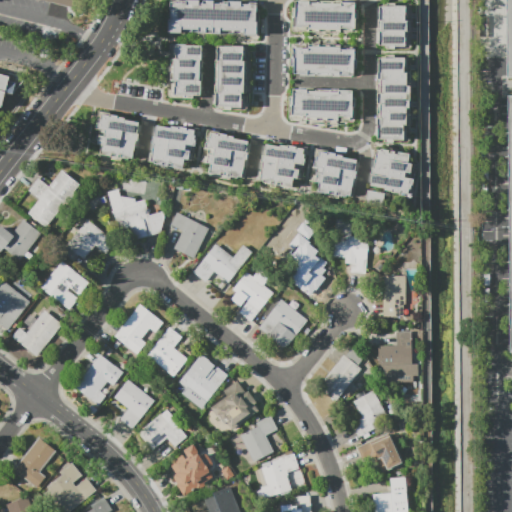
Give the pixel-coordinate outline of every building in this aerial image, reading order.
[(169,2),(186,3),(186,0),(199,0),(199,3),(202,4),(203,0),(214,1),(214,4),(227,4),(228,1),(241,1),(241,5),(258,5),(257,10),(260,10),(259,40),(236,40),(237,37),(233,37),(233,33),(220,33),(220,34),(191,33),(191,32),(181,31),(181,33),(166,32),(167,7),(169,7),(169,2)] [(295,1),(310,1),(310,2),(340,3),(341,2),(355,3),(355,10),(358,10),(358,19),(354,19),(354,29),(342,28),(341,32),(308,31),(308,27),(306,27),(305,31),(296,30),(296,27),(294,27),(295,1)] [(379,7),(394,7),(394,6),(405,6),(405,20),(406,20),(406,32),(405,32),(404,46),(394,46),(394,48),(386,48),(386,46),(378,45),(379,31),(380,31),(380,21),(379,21),(379,7)] [(175,44),(201,45),(201,59),(202,59),(202,67),(201,67),(201,73),(202,73),(201,82),(200,82),(200,95),(195,95),(195,96),(193,96),(193,99),(184,99),(184,96),(180,96),(180,95),(174,95),(174,81),(171,81),(172,59),(175,59),(175,44)] [(217,46),(232,46),(246,46),(246,58),(242,58),(242,61),(247,61),(247,67),(249,67),(249,73),(251,73),(250,103),(247,103),(247,111),(222,110),(222,107),(215,107),(217,46)] [(294,47),(303,47),(303,48),(308,48),(308,47),(341,47),(341,49),(345,49),(355,49),(354,59),(356,59),(356,68),(354,68),(353,76),(306,75),(306,74),(293,74),(294,47)] [(378,58),(407,58),(407,69),(404,69),(404,73),(409,73),(409,84),(407,84),(407,86),(409,86),(409,141),(408,143),(401,143),(401,140),(395,140),(393,143),(384,143),(384,139),(377,139),(377,126),(376,126),(376,118),(380,118),(380,104),(377,104),(377,93),(380,93),(380,79),(377,79),(377,72),(378,72),(378,58)] [(0,71),(17,76),(17,79),(24,81),(14,94),(6,92),(2,107),(0,106),(0,71)] [(292,89),(307,89),(307,92),(338,92),(338,90),(354,90),(354,98),(356,98),(356,106),(355,106),(355,123),(344,123),(344,125),(338,125),(338,127),(318,127),(318,126),(305,126),(305,125),(296,124),(296,121),(291,121),(291,105),(292,105),(292,89)] [(101,114),(109,115),(109,114),(118,116),(118,117),(126,118),(126,120),(139,122),(137,131),(139,131),(138,140),(136,140),(133,159),(129,158),(129,160),(99,155),(101,145),(96,144),(98,135),(104,135),(105,131),(95,129),(96,123),(98,123),(98,119),(101,119),(101,114)] [(152,144),(154,125),(171,128),(171,126),(178,127),(186,128),(186,126),(199,128),(198,136),(197,136),(196,138),(197,139),(194,161),(184,160),(183,168),(172,167),(172,164),(168,164),(168,166),(154,164),(154,163),(150,162),(153,144),(152,144)] [(214,149),(205,148),(206,141),(207,141),(208,137),(210,138),(210,133),(218,134),(218,133),(234,135),(234,139),(248,141),(246,150),(248,150),(247,160),(245,160),(242,177),(238,177),(238,178),(229,177),(229,180),(219,178),(218,175),(209,173),(211,164),(206,163),(208,154),(213,154),(214,149)] [(261,169),(262,163),(260,163),(262,155),(263,155),(265,144),(280,146),(280,145),(287,146),(287,144),(307,147),(304,164),(294,163),(294,169),(299,169),(298,179),(294,178),(294,184),(294,185),(293,186),(292,187),(290,187),(289,187),(287,187),(287,186),(285,186),(263,183),(264,181),(260,181),(261,169)] [(412,190),(408,190),(408,196),(400,194),(399,197),(389,195),(390,193),(382,192),(383,190),(378,189),(378,187),(370,186),(371,175),(369,175),(371,167),(373,167),(376,150),(380,150),(380,149),(388,150),(388,152),(390,153),(391,151),(394,151),(394,153),(397,154),(398,152),(410,154),(408,162),(411,163),(410,174),(405,173),(404,177),(414,179),(412,190)] [(319,152),(327,153),(327,151),(336,153),(336,155),(342,156),(342,157),(356,160),(354,170),(355,172),(356,173),(356,175),(356,177),(355,178),(353,179),(351,187),(354,187),(352,198),(341,196),(340,199),(328,197),(328,194),(317,193),(319,183),(315,182),(316,173),(321,174),(322,168),(314,166),(314,161),(316,161),(317,156),(318,156),(319,152)] [(39,199),(35,196),(28,190),(38,178),(49,187),(62,170),(80,185),(46,227),(28,213),(39,199)] [(117,231),(108,192),(118,190),(120,196),(135,199),(136,202),(144,200),(147,209),(150,208),(152,215),(164,211),(166,217),(164,217),(161,233),(133,240),(130,228),(117,231)] [(367,190),(384,193),(382,205),(365,202),(367,190)] [(198,212),(204,214),(202,220),(196,218),(198,212)] [(194,259),(186,255),(173,249),(182,231),(171,225),(177,213),(186,217),(208,229),(194,259)] [(365,273),(350,272),(351,264),(345,264),(345,257),(333,256),(336,217),(352,219),(351,236),(368,238),(365,273)] [(1,251),(0,250),(0,228),(2,226),(7,230),(9,227),(14,232),(24,220),(41,234),(20,260),(4,248),(1,251)] [(115,242),(105,254),(95,245),(84,259),(79,255),(74,261),(62,251),(87,220),(115,242)] [(243,245),(252,253),(228,283),(214,272),(205,282),(193,273),(215,244),(233,258),(243,245)] [(329,271),(312,285),(300,271),(290,280),(281,269),(308,246),(329,271)] [(62,261),(89,282),(79,295),(69,288),(68,290),(78,299),(69,310),(41,288),(62,261)] [(251,322),(239,312),(247,302),(245,300),(239,306),(231,299),(236,293),(232,290),(246,272),(252,277),(259,269),(269,277),(263,285),(273,293),(251,322)] [(225,280),(212,271),(206,280),(219,289),(225,280)] [(403,316),(383,316),(383,276),(405,276),(405,304),(403,304),(403,316)] [(8,331),(0,324),(0,279),(1,278),(11,287),(15,282),(33,295),(29,300),(31,302),(8,331)] [(307,320),(285,348),(258,328),(267,317),(264,314),(277,297),(307,320)] [(146,343),(137,354),(114,336),(139,304),(163,322),(155,332),(152,330),(143,341),(146,343)] [(12,337),(19,328),(26,333),(31,328),(23,322),(30,314),(37,320),(44,311),(62,325),(37,357),(12,337)] [(169,327),(182,337),(174,347),(188,358),(173,377),(146,356),(169,327)] [(407,376),(389,376),(389,368),(379,369),(378,346),(396,345),(396,332),(410,331),(411,367),(406,367),(407,376)] [(117,341),(120,344),(116,349),(112,347),(117,341)] [(362,369),(335,401),(318,386),(344,355),(345,356),(353,347),(364,357),(357,365),(362,369)] [(100,354),(123,373),(123,374),(113,386),(107,381),(99,391),(105,396),(98,406),(74,387),(100,354)] [(188,370),(192,365),(207,376),(215,365),(228,375),(205,404),(188,390),(178,382),(188,370)] [(132,430),(119,420),(128,409),(113,398),(128,380),(154,401),(132,430)] [(237,380),(246,393),(248,391),(256,402),(255,403),(260,409),(229,432),(217,416),(216,416),(210,409),(228,395),(224,390),(237,380)] [(358,437),(350,424),(362,417),(353,402),(372,391),(389,420),(358,437)] [(186,437),(174,447),(167,438),(152,451),(137,433),(160,414),(161,415),(167,410),(179,424),(177,426),(186,437)] [(270,415),(277,429),(265,435),(273,451),(253,462),(240,435),(257,426),(255,422),(270,415)] [(355,448),(389,432),(404,464),(382,474),(380,469),(377,470),(375,466),(374,467),(370,459),(362,463),(355,448)] [(45,476),(36,488),(12,470),(39,437),(57,451),(40,472),(45,476)] [(169,470),(190,455),(198,449),(218,477),(200,490),(190,476),(189,475),(178,483),(169,470)] [(293,453),(298,468),(285,472),(291,491),(260,501),(256,491),(261,490),(260,487),(266,485),(260,468),(273,464),(272,462),(279,460),(278,458),(293,453)] [(72,463),(82,475),(73,483),(76,487),(86,478),(96,490),(69,511),(67,511),(57,499),(52,503),(44,494),(49,490),(47,487),(62,475),(60,472),(72,463)] [(373,511),(372,494),(381,494),(381,492),(387,492),(386,485),(390,484),(389,478),(405,477),(407,511),(373,511)] [(229,486),(240,511),(208,511),(203,497),(229,486)] [(31,511),(8,511),(4,502),(24,494),(31,511)] [(104,497),(112,510),(108,511),(88,511),(92,510),(90,507),(104,497)] [(309,497),(309,511),(274,511),(274,504),(294,503),(293,498),(309,497)]
